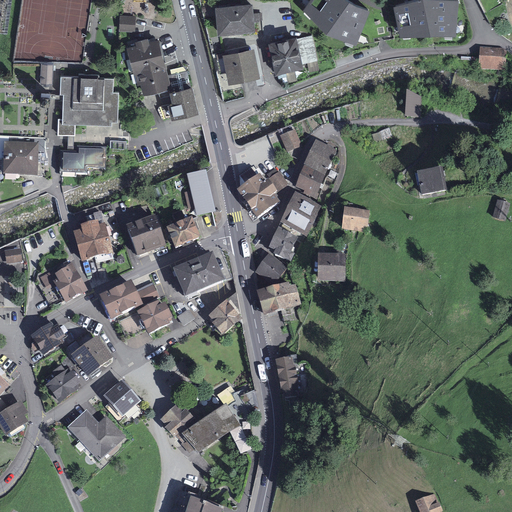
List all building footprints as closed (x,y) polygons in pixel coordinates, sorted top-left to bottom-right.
[(370,11),(349,0),(308,0),(302,9),(326,32),(357,43),(370,11)] [(412,0),(393,6),(401,38),(455,36),(458,0),(412,0)] [(498,0),(477,0),(485,13),(500,5),(498,0)] [(255,31),(253,7),(218,10),(220,34),(255,31)] [(135,16),(120,16),(120,31),(135,31),(135,16)] [(297,41),(272,45),(276,71),(302,66),(297,41)] [(136,75),(141,73),(163,67),(157,43),(149,45),(148,42),(136,45),(137,48),(130,50),(136,75)] [(254,50),(224,56),(230,84),(260,77),(254,50)] [(506,51),(480,50),(480,70),(505,71),(506,51)] [(53,85),(53,64),(41,64),(41,65),(40,84),(50,85),(53,85)] [(163,67),(141,73),(147,96),(169,90),(163,67)] [(114,81),(59,80),(59,137),(75,137),(75,127),(114,127),(114,81)] [(170,95),(176,116),(197,111),(192,89),(170,95)] [(408,99),(407,116),(420,117),(421,100),(408,99)] [(371,135),(375,144),(393,137),(389,128),(371,135)] [(294,131),(282,136),(288,151),(300,146),(294,131)] [(316,142),(306,165),(325,174),(336,150),(316,142)] [(38,145),(5,144),(4,176),(37,177),(38,145)] [(80,153),(62,153),(62,176),(86,177),(86,169),(104,170),(105,150),(80,150),(80,153)] [(440,166),(417,171),(423,195),(445,190),(440,166)] [(316,198),(325,175),(304,167),(296,187),(304,190),(304,193),(316,198)] [(204,174),(189,178),(197,215),(213,212),(204,174)] [(263,177),(241,193),(256,217),(279,201),(263,177)] [(296,193),(281,222),(306,235),(321,206),(296,193)] [(510,204),(497,201),(493,218),(506,222),(510,204)] [(367,232),(370,211),(346,207),(343,229),(367,232)] [(75,232),(84,262),(111,254),(100,215),(86,219),(89,228),(75,232)] [(167,248),(156,219),(128,229),(138,259),(167,248)] [(191,221),(168,231),(176,249),(199,239),(191,221)] [(279,227),(267,249),(290,261),(294,253),(291,251),(298,237),(279,227)] [(6,261),(7,264),(12,264),(23,262),(21,249),(5,251),(5,254),(6,261)] [(319,254),(319,280),(345,281),(346,254),(319,254)] [(270,255),(256,272),(272,285),(286,268),(270,255)] [(176,273),(187,298),(222,283),(212,258),(176,273)] [(37,281),(52,308),(84,290),(68,264),(37,281)] [(259,291),(266,314),(301,304),(296,284),(290,286),(288,283),(259,291)] [(136,294),(132,285),(102,299),(112,320),(159,298),(153,286),(136,294)] [(210,320),(223,335),(240,320),(235,297),(210,320)] [(150,335),(170,324),(160,305),(120,325),(127,339),(147,328),(150,335)] [(188,310),(177,317),(184,327),(195,319),(188,310)] [(51,324),(33,336),(44,353),(62,341),(60,338),(63,337),(56,327),(54,328),(51,324)] [(96,339),(75,355),(88,373),(110,357),(96,339)] [(283,395),(300,392),(293,357),(277,360),(283,395)] [(48,385),(60,401),(79,386),(68,371),(48,385)] [(140,407),(121,384),(100,401),(119,424),(140,407)] [(198,445),(203,451),(250,417),(238,401),(203,426),(183,404),(166,419),(193,449),(198,445)] [(20,403),(0,415),(0,422),(7,433),(25,421),(21,415),(26,413),(20,403)] [(88,414),(71,429),(99,459),(116,444),(88,414)] [(419,511),(442,511),(435,494),(416,502),(419,511)] [(221,511),(222,511),(178,497),(173,511),(221,511)]
